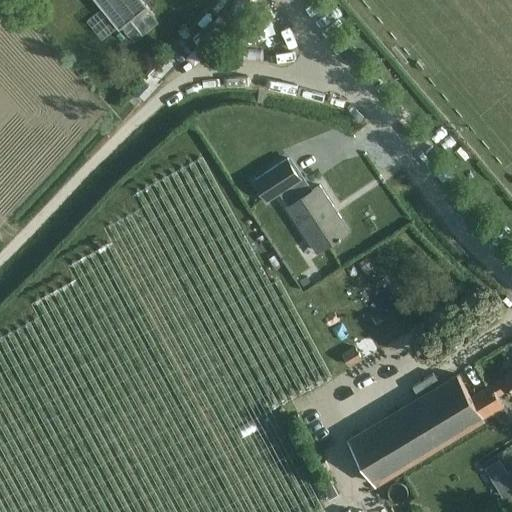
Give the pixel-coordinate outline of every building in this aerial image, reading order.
[(142,0),(95,0),(119,29),(147,6),(142,0)] [(288,158),(254,180),(267,200),(301,178),(288,158)] [(319,185),(287,206),(310,240),(313,238),(320,249),(349,230),(338,213),(334,207),(319,185)] [(363,359),(356,347),(343,354),(351,367),(363,359)] [(505,376),(489,385),(470,397),(457,375),(349,440),(375,484),(483,419),(483,418),(503,406),(497,397),(511,387),(511,369),(504,375),(505,376)] [(329,497),(338,492),(331,478),(321,483),(329,497)]
